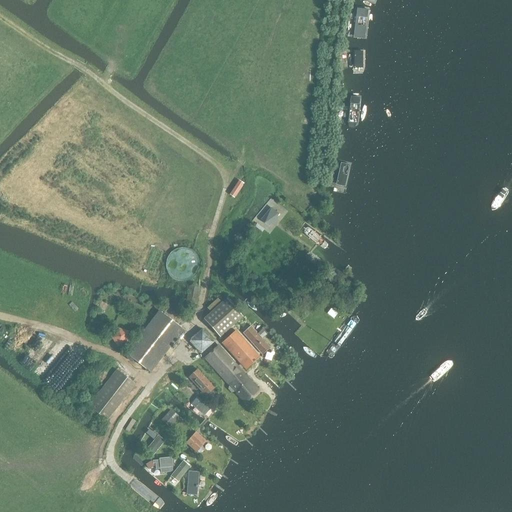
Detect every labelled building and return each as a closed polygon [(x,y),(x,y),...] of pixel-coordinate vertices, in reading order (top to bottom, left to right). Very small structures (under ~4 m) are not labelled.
[(356,18),(354,38),(365,39),(367,10),(357,9),(356,18)] [(347,118),(347,124),(357,126),(362,95),(351,93),(347,118)] [(336,180),(333,192),(344,194),(351,166),(340,164),(336,180)] [(278,211),(281,208),(270,199),(255,216),(259,219),(271,205),(278,211)] [(49,214),(51,208),(35,201),(33,207),(49,214)] [(270,206),(261,217),(267,222),(269,220),(272,223),(277,217),(273,214),(276,210),(270,206)] [(154,272),(163,250),(152,245),(143,267),(154,272)] [(189,286),(185,306),(196,308),(200,288),(189,286)] [(203,319),(220,337),(242,317),(226,299),(203,319)] [(125,353),(150,373),(184,330),(159,310),(125,353)] [(257,334),(250,326),(242,333),(262,355),(270,347),(262,338),(270,331),(266,326),(264,328),(257,334)] [(110,337),(117,347),(129,343),(128,331),(117,328),(110,337)] [(188,341),(200,354),(214,342),(202,329),(188,341)] [(259,391),(256,387),(241,370),(243,368),(245,370),(260,357),(235,330),(221,343),(240,364),(238,366),(218,345),(203,358),(229,386),(228,387),(228,389),(231,392),(233,392),(234,392),(242,401),(244,404),(259,391)] [(116,369),(88,406),(107,421),(135,384),(116,369)] [(193,372),(188,377),(202,392),(200,393),(202,395),(203,394),(206,396),(214,388),(197,369),(193,372)] [(190,404),(204,416),(210,408),(197,397),(190,404)] [(163,418),(161,420),(170,428),(179,417),(170,410),(167,413),(165,412),(161,417),(163,418)] [(154,440),(146,450),(152,456),(165,441),(158,435),(157,436),(149,430),(146,433),(154,440)] [(203,447),(202,446),(206,441),(196,432),(185,443),(196,453),(197,451),(198,453),(200,452),(203,450),(203,447)] [(152,461),(146,464),(148,468),(155,464),(156,469),(160,469),(161,473),(170,472),(172,470),(171,467),(173,463),(172,460),(170,457),(159,458),(159,460),(152,461)] [(170,476),(178,482),(188,471),(190,467),(183,461),(170,476)] [(188,471),(186,494),(197,495),(199,472),(188,471)]
